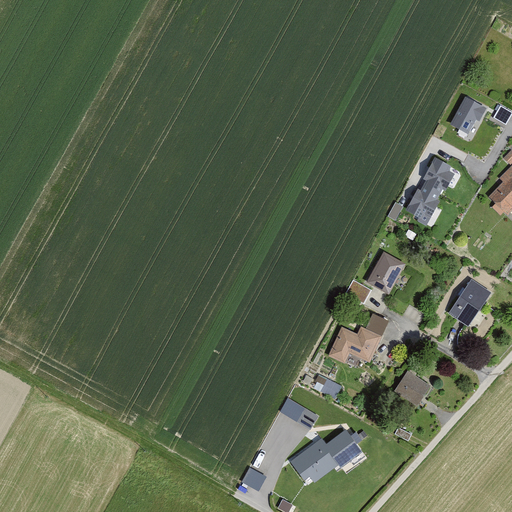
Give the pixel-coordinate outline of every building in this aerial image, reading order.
[(485,107),(465,97),(452,123),(468,132),(476,118),(479,119),(485,107)] [(507,122),(511,112),(501,106),(496,116),(507,122)] [(450,166),(435,158),(425,177),(428,179),(421,192),(417,190),(407,209),(421,216),(418,220),(426,224),(438,201),(435,199),(442,187),(445,189),(454,173),(448,169),(450,166)] [(511,165),(499,179),(502,183),(488,198),(507,216),(511,210),(511,165)] [(396,216),(402,205),(396,202),(390,213),(396,216)] [(387,297),(405,264),(383,252),(365,284),(387,297)] [(468,328),(491,294),(470,281),(448,315),(468,328)] [(359,292),(358,295),(367,298),(370,288),(364,285),(361,293),(359,292)] [(357,335),(341,328),(328,357),(344,364),(357,335)] [(368,363),(380,336),(361,328),(349,354),(368,363)] [(416,411),(431,388),(406,372),(391,395),(416,411)] [(320,373),(314,386),(336,397),(342,384),(320,373)] [(311,432),(320,419),(306,410),(297,424),(311,432)] [(307,488),(336,467),(340,473),(362,456),(343,431),(325,445),(322,441),(290,464),(307,488)] [(241,480),(258,490),(267,474),(250,465),(241,480)] [(278,507),(287,510),(290,501),(281,498),(278,507)]
